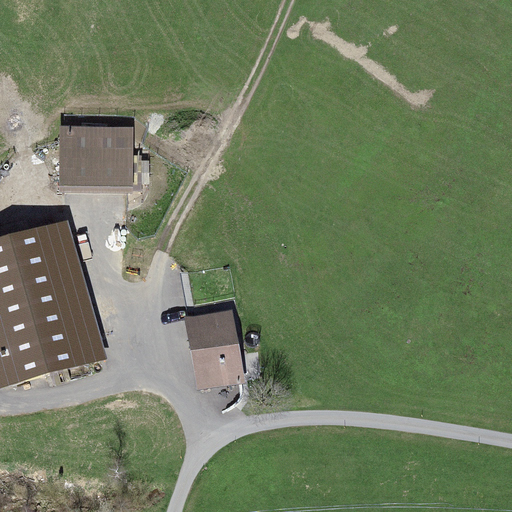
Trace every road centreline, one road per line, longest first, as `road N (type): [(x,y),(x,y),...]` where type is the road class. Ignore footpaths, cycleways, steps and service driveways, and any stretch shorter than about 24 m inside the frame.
road 1 (track): [(153,362),(189,195),(297,0)]
road 2 (residential): [(176,511),(207,444),(254,427),(410,427),(511,448)]
